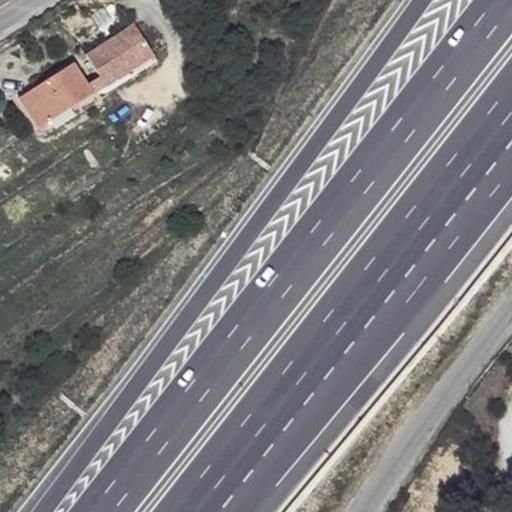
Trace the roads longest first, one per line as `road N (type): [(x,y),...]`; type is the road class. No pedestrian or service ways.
road 1 (motorway): [(505,0),(98,511)]
road 2 (motorway): [(419,0),(41,511)]
road 3 (motorway): [(193,511),(511,109)]
road 4 (unclassified): [(511,303),(358,511)]
